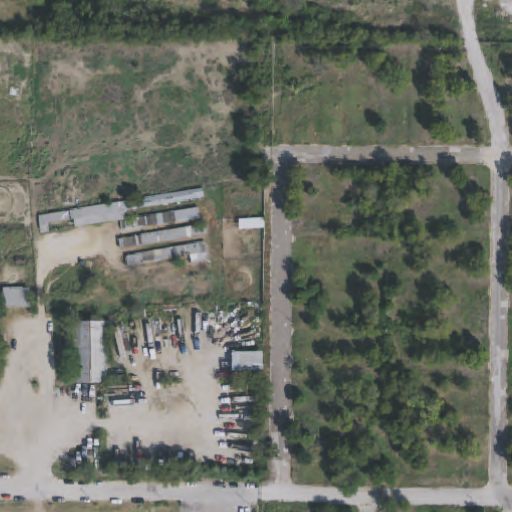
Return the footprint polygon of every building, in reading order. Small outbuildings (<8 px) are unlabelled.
[(125,221),(43,235),(40,217),(203,190),(205,200),(123,213),(125,221)] [(201,220),(123,233),(121,222),(199,209),(201,220)] [(266,230),(242,231),(241,221),(266,220),(266,230)] [(209,235),(121,251),(120,241),(207,226),(209,235)] [(209,255),(129,269),(127,258),(207,243),(209,255)] [(211,273),(129,288),(127,276),(209,261),(211,273)] [(214,289),(137,303),(135,292),(212,278),(214,289)] [(32,308),(5,310),(4,291),(31,289),(32,308)] [(111,385),(71,386),(71,324),(111,323),(111,385)]
